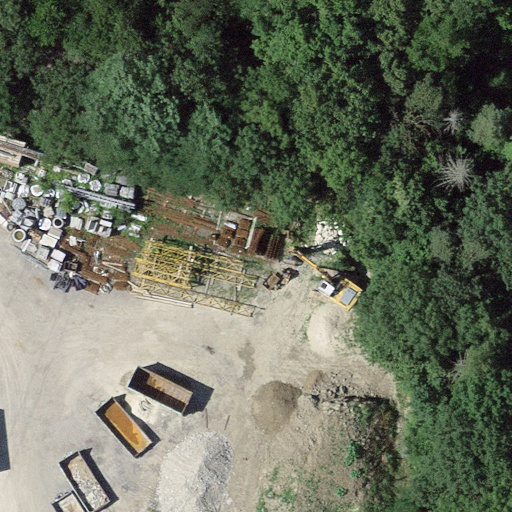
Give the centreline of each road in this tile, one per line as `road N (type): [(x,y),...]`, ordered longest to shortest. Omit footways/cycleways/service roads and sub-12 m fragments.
road 1 (track): [(397,511),(410,337),(402,301),(371,281),(322,275),(158,305),(83,302)]
road 2 (track): [(0,50),(252,66),(511,53)]
road 3 (track): [(0,291),(15,322),(33,431),(67,511)]
